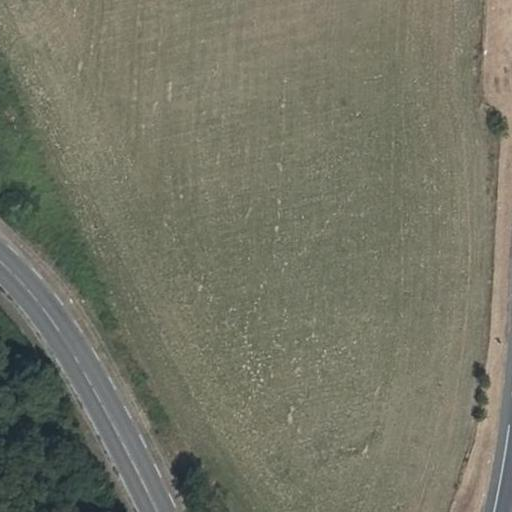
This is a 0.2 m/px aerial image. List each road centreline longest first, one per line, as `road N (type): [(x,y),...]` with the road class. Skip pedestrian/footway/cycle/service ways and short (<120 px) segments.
road 1 (unknown): [(0,81),(91,203),(283,511)]
road 2 (secondary): [(156,511),(43,307),(0,261)]
